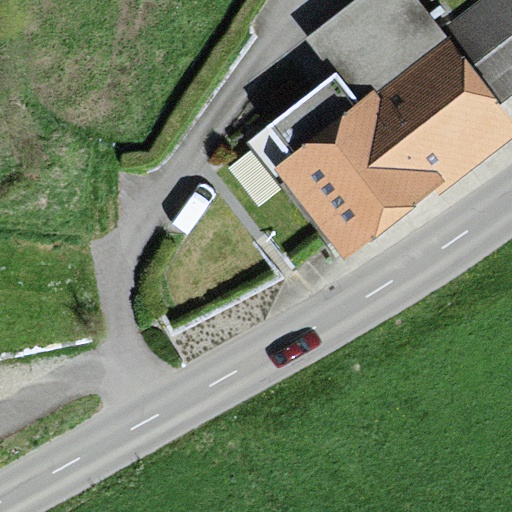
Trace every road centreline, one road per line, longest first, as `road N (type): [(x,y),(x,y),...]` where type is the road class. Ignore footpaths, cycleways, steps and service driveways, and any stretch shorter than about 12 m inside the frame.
road 1 (tertiary): [(139,424),(296,339),(511,198)]
road 2 (track): [(0,227),(97,230),(108,96),(133,0)]
road 3 (unclassified): [(139,424),(102,303),(97,230)]
road 4 (tertiary): [(0,501),(139,424)]
